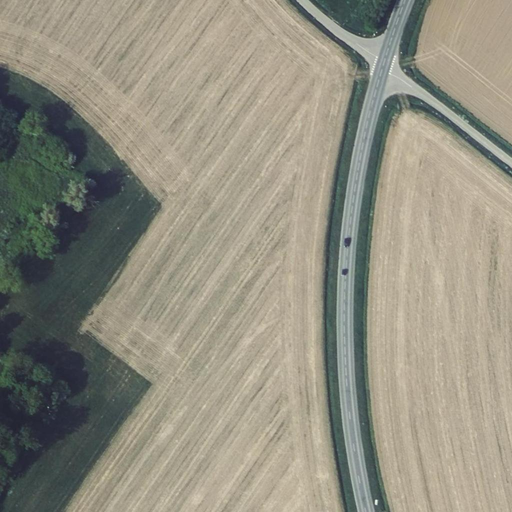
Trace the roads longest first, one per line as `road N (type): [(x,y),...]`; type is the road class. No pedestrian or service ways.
road 1 (tertiary): [(365,511),(349,415),(345,285),(361,150),(384,61)]
road 2 (unclassified): [(384,61),(511,163)]
